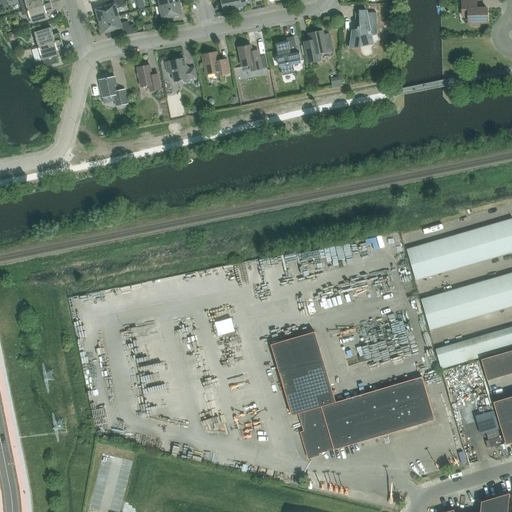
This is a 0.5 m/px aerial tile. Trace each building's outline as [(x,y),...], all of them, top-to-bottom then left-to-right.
[(27,10),(27,9),(51,3),(49,0),(19,0),(23,11),(27,10)] [(96,10),(99,21),(119,16),(116,8),(123,6),(122,2),(125,1),(124,0),(107,0),(109,6),(96,10)] [(246,5),(244,0),(221,0),(223,10),(246,5)] [(479,23),(487,22),(487,8),(476,9),(476,0),(475,0),(462,0),(462,16),(468,16),(468,23),(471,23),(471,26),(479,26),(479,23)] [(179,2),(160,6),(161,14),(156,15),(158,27),(173,24),(171,17),(182,15),(179,2)] [(51,3),(27,9),(27,10),(23,11),(21,12),(23,16),(29,14),(32,24),(48,19),(46,11),(53,9),(51,3)] [(357,29),(353,30),(350,49),(373,44),(371,36),(377,34),(376,12),(355,13),(355,23),(359,23),(359,26),(358,27),(357,28),(357,29)] [(116,30),(118,37),(136,33),(134,24),(129,26),(128,21),(121,23),(119,16),(99,21),(103,34),(116,30)] [(34,32),(38,46),(61,40),(59,33),(53,35),(51,27),(34,32)] [(319,54),(327,52),(334,51),(330,34),(323,35),(322,31),(309,33),(311,40),(304,42),(306,51),(308,63),(320,61),(319,54)] [(288,42),(276,44),(278,57),(277,57),(278,65),(280,64),(281,74),(294,71),(293,65),(301,64),(300,60),(301,60),(299,52),(297,53),(294,36),(287,38),(288,42)] [(61,40),(38,46),(44,67),(57,63),(55,57),(59,56),(57,48),(63,46),(61,40)] [(251,45),(238,48),(242,67),(250,65),(251,71),(262,69),(268,68),(265,56),(259,57),(259,55),(253,56),(251,45)] [(217,52),(202,55),(206,75),(220,72),(220,75),(230,73),(227,59),(220,61),(218,59),(217,52)] [(170,61),(163,63),(165,72),(172,76),(174,83),(181,82),(183,81),(186,83),(188,79),(197,77),(194,67),(189,68),(186,65),(184,58),(170,61)] [(150,65),(137,68),(141,87),(149,86),(150,91),(161,89),(158,78),(152,79),(150,65)] [(102,80),(99,80),(102,97),(104,103),(115,101),(116,106),(128,104),(125,89),(118,91),(115,77),(111,78),(112,80),(110,80),(104,76),(102,80)] [(332,81),(334,89),(344,87),(342,78),(332,81)] [(158,91),(155,96),(161,100),(164,94),(158,91)] [(198,102),(192,111),(194,112),(204,110),(203,105),(198,102)] [(507,237),(510,236),(511,235),(511,218),(503,221),(507,237)] [(493,224),(498,239),(507,237),(503,221),(493,224)] [(484,227),(488,242),(498,239),(493,224),(484,227)] [(479,245),(488,242),(484,227),(474,230),(479,245)] [(464,232),(469,248),(479,245),(474,230),(464,232)] [(455,235),(459,251),(469,248),(464,232),(455,235)] [(445,238),(450,253),(459,251),(455,235),(445,238)] [(511,252),(507,237),(498,239),(502,255),(511,252)] [(440,256),(450,253),(445,238),(436,241),(440,256)] [(498,239),(488,242),(493,258),(502,255),(498,239)] [(426,244),(430,259),(440,256),(436,241),(426,244)] [(493,258),(488,242),(479,245),(483,260),(493,258)] [(421,262),(430,259),(426,244),(416,246),(421,262)] [(479,245),(469,248),(473,263),(483,260),(479,245)] [(411,265),(421,262),(416,246),(406,249),(411,265)] [(469,248),(459,251),(464,266),(473,263),(469,248)] [(464,266),(459,251),(450,253),(454,269),(464,266)] [(450,253),(440,256),(445,272),(454,269),(450,253)] [(440,256),(430,259),(435,274),(445,272),(440,256)] [(435,274),(430,259),(421,262),(425,277),(435,274)] [(425,277),(421,262),(411,265),(415,280),(425,277)] [(498,277),(503,292),(511,289),(511,288),(508,274),(498,277)] [(488,279),(493,295),(503,292),(498,277),(488,279)] [(479,282),(483,298),(493,295),(488,279),(479,282)] [(469,285),(474,301),(483,298),(479,282),(469,285)] [(460,288),(464,303),(474,301),(469,285),(460,288)] [(455,306),(464,303),(460,288),(450,291),(455,306)] [(511,289),(503,292),(507,308),(511,306),(511,289)] [(445,309),(455,306),(450,291),(440,293),(445,309)] [(503,292),(493,295),(497,310),(507,308),(503,292)] [(431,296),(435,312),(445,309),(440,293),(431,296)] [(493,295),(483,298),(488,313),(497,310),(493,295)] [(425,315),(435,312),(431,296),(421,299),(425,315)] [(483,298),(474,301),(478,316),(488,313),(483,298)] [(474,301),(464,303),(469,319),(478,316),(474,301)] [(469,319),(464,303),(455,306),(459,322),(469,319)] [(459,322),(455,306),(445,309),(449,324),(459,322)] [(445,309),(435,312),(440,327),(449,324),(445,309)] [(440,327),(435,312),(425,315),(430,330),(440,327)] [(236,335),(232,319),(226,320),(225,316),(214,318),(219,338),(236,335)] [(511,326),(503,329),(509,349),(511,347),(511,326)] [(503,329),(493,332),(499,352),(509,349),(503,329)] [(140,362),(138,349),(147,347),(145,331),(126,334),(131,363),(140,362)] [(335,449),(435,420),(422,377),(336,402),(315,332),(271,345),(292,415),(298,413),(304,432),(302,433),(309,457),(318,454),(317,452),(333,448),(334,450),(335,449)] [(499,352),(493,332),(479,336),(485,356),(499,352)] [(485,356),(479,336),(465,340),(470,360),(485,356)] [(470,360),(465,340),(455,343),(461,363),(470,360)] [(461,363),(455,343),(445,346),(451,366),(461,363)] [(451,366),(445,346),(436,349),(441,368),(451,366)] [(511,350),(502,353),(509,374),(511,373),(511,350)] [(491,357),(498,378),(509,374),(502,353),(491,357)] [(487,381),(498,378),(491,357),(481,360),(487,381)] [(510,420),(504,399),(493,402),(500,423),(510,420)] [(494,411),(475,416),(478,427),(497,421),(494,411)] [(500,423),(506,445),(511,442),(511,425),(510,420),(500,423)] [(497,429),(485,432),(488,441),(486,441),(487,448),(491,447),(501,444),(499,437),(497,431),(497,429)] [(445,511),(507,511),(510,493),(481,501),(480,511),(454,511),(454,510),(445,511)]
